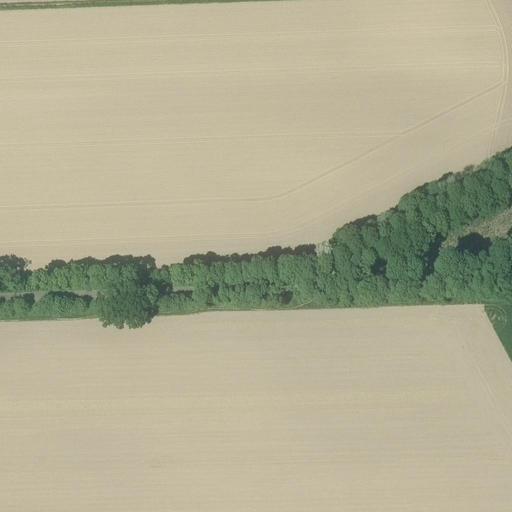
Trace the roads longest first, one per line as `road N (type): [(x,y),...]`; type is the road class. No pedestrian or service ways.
road 1 (unclassified): [(0,299),(329,285)]
road 2 (unclassified): [(329,285),(511,187)]
road 3 (unclassified): [(329,285),(511,280)]
